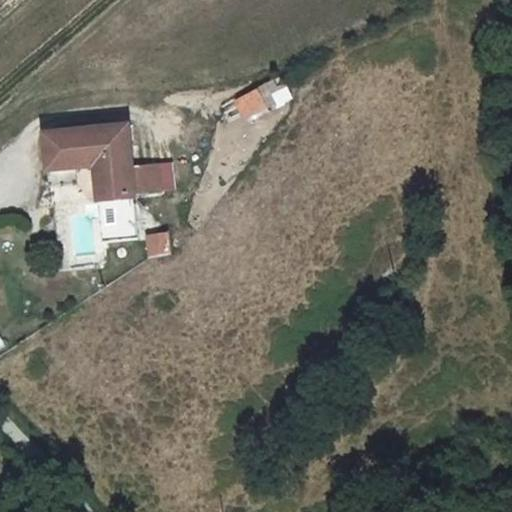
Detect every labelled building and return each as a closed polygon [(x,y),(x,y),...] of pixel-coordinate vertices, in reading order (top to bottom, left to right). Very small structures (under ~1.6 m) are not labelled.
[(259,88),(221,103),(229,123),(267,108),(259,88)] [(90,172),(132,167),(126,130),(41,141),(43,176),(70,174),(90,172)] [(132,167),(90,172),(94,206),(133,202),(133,199),(132,171),(132,167)] [(161,171),(132,171),(133,199),(161,199),(161,171)] [(70,174),(43,176),(44,194),(71,192),(70,174)] [(148,257),(171,254),(168,233),(145,236),(148,257)]
